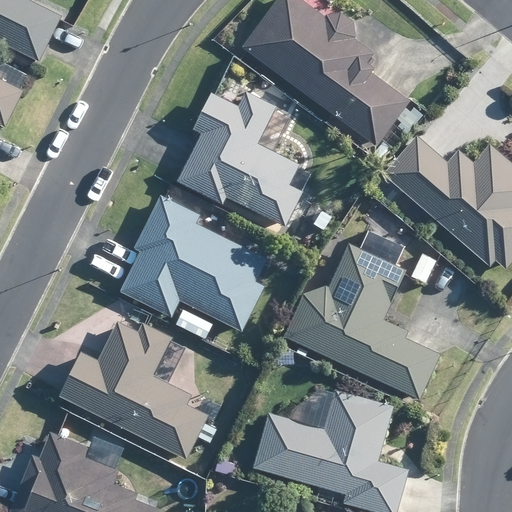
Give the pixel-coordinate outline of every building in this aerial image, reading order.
[(0,0),(0,42),(36,61),(59,16),(28,0),(0,0)] [(322,18),(298,0),(274,0),(240,46),(331,115),(374,147),(407,102),(369,74),(368,65),(364,63),(372,54),(354,40),(351,22),(338,12),(325,14),(322,18)] [(0,121),(16,91),(14,90),(0,82),(0,121)] [(254,144),(266,121),(273,107),(242,92),(235,107),(209,93),(191,129),(199,134),(197,139),(178,176),(175,181),(221,204),(224,197),(282,226),(283,227),(301,191),(299,191),(287,184),(296,165),(272,152),(254,144)] [(419,140),(386,178),(491,267),(495,263),(507,274),(511,267),(511,165),(490,146),(474,165),(460,153),(449,166),(419,140)] [(197,215),(167,200),(157,195),(140,229),(132,247),(139,251),(123,283),(119,291),(170,317),(178,300),(239,331),(262,287),(253,282),(264,260),(219,236),(193,223),(197,215)] [(380,319),(384,313),(403,270),(346,244),(328,284),(301,293),(281,337),(298,344),(307,348),(418,399),(438,355),(402,339),(406,331),(380,319)] [(425,283),(435,260),(420,253),(416,262),(410,277),(425,283)] [(151,375),(170,338),(140,323),(136,332),(114,321),(100,351),(95,360),(78,352),(56,396),(185,459),(207,415),(205,415),(184,405),(189,394),(151,375)] [(168,361),(169,367),(174,371),(180,370),(183,365),(182,359),(177,356),(172,357),(168,361)] [(377,452),(381,443),(391,407),(333,390),(322,429),(288,419),(266,413),(251,467),(318,486),(344,493),(342,501),(341,502),(374,511),(393,511),(405,470),(375,461),(377,452)] [(83,457),(87,448),(48,432),(42,449),(38,457),(31,455),(10,507),(8,511),(155,511),(157,509),(154,508),(133,499),(136,493),(111,483),(116,470),(114,469),(83,457)]
